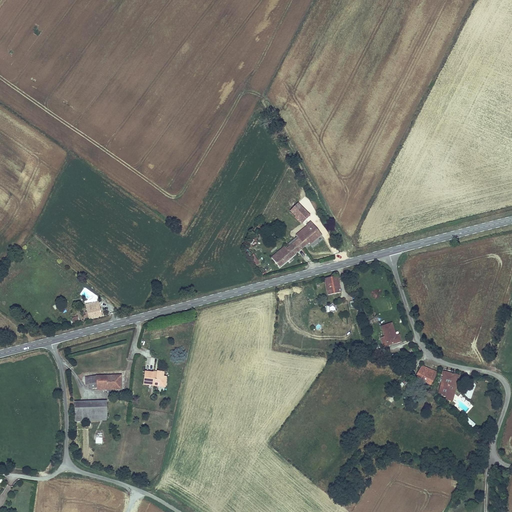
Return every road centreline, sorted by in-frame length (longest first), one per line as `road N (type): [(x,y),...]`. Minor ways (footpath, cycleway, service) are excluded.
road 1 (primary): [(50,341),(388,252)]
road 2 (unclassified): [(388,252),(425,351),(505,384),(493,446),(511,467)]
road 3 (unclassified): [(178,511),(69,463),(62,375),(50,341)]
road 4 (primary): [(388,252),(511,220)]
